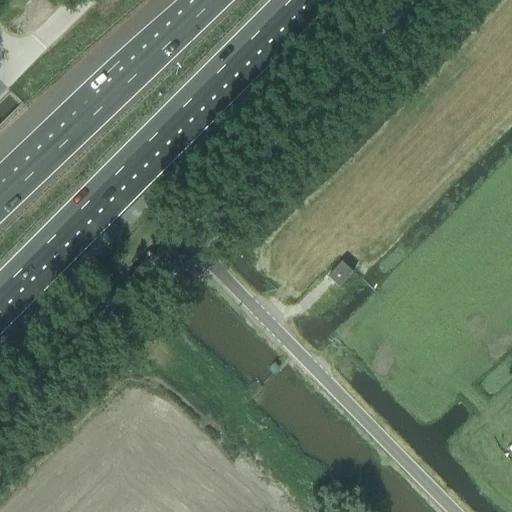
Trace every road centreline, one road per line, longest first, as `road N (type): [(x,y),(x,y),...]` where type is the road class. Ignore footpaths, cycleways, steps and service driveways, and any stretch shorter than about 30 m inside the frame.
road 1 (motorway): [(0,291),(296,0)]
road 2 (unclassified): [(453,511),(188,244)]
road 3 (unclassified): [(188,244),(428,0)]
road 4 (motorway): [(214,0),(0,203)]
road 5 (unclassified): [(0,430),(188,244)]
